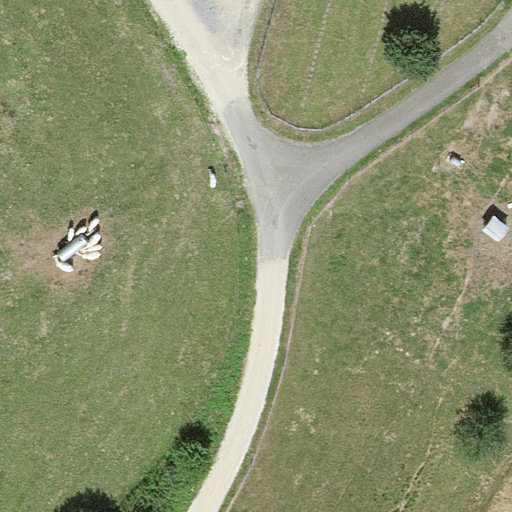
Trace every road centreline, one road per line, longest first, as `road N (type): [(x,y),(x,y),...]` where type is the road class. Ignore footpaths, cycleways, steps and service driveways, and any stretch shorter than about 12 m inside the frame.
road 1 (track): [(204,511),(257,377),(273,276),(274,188),(169,0)]
road 2 (track): [(511,33),(337,159),(274,188)]
